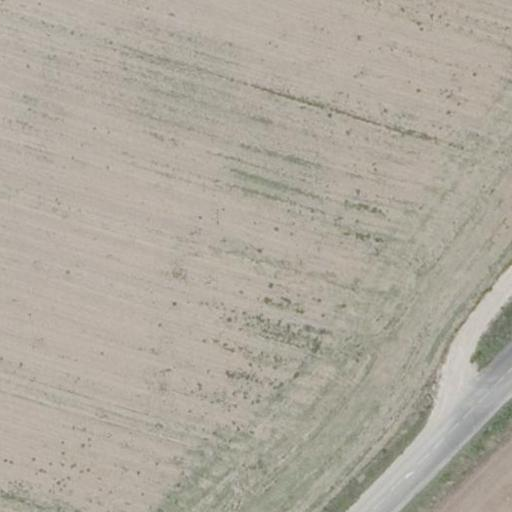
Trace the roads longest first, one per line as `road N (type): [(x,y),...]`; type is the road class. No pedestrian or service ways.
road 1 (tertiary): [(367,511),(511,362)]
road 2 (track): [(468,409),(463,349),(511,283)]
